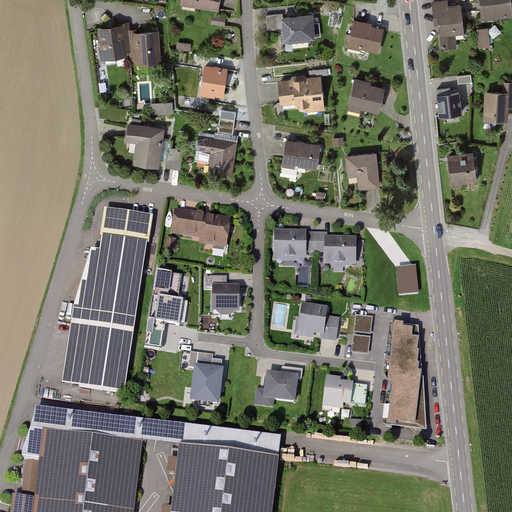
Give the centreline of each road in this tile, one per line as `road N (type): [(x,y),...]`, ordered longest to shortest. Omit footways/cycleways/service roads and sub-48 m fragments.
road 1 (residential): [(20,411),(459,460)]
road 2 (unclassified): [(20,411),(94,177)]
road 3 (secondary): [(435,232),(410,0)]
road 4 (secondary): [(459,460),(435,232)]
road 5 (residential): [(260,204),(247,0)]
road 6 (unclassified): [(94,177),(74,0)]
road 7 (residential): [(260,204),(435,232)]
road 8 (residential): [(94,177),(260,204)]
road 9 (residential): [(257,339),(260,204)]
road 10 (residential): [(372,367),(265,353),(257,339)]
road 11 (residential): [(477,241),(511,126)]
